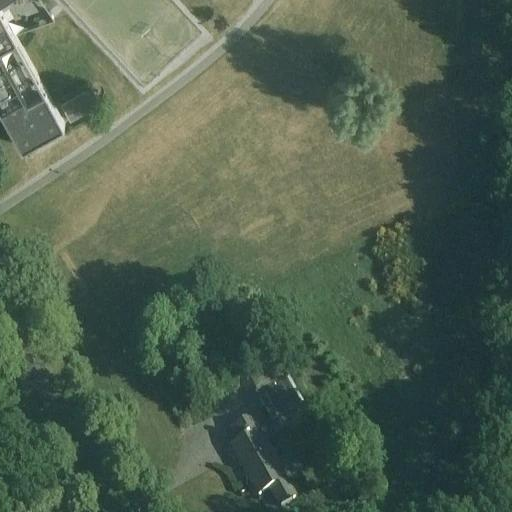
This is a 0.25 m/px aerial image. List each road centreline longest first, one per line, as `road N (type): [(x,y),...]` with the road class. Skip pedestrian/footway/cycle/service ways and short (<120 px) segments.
road 1 (unknown): [(264,0),(246,23),(0,205)]
road 2 (unclassified): [(76,460),(0,320)]
